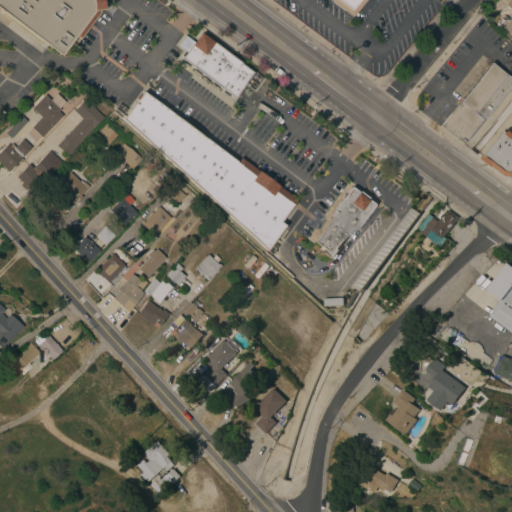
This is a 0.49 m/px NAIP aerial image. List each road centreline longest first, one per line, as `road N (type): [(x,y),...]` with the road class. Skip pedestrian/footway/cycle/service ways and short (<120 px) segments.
road 1 (primary): [(269,511),(0,216)]
road 2 (residential): [(308,511),(329,412),(466,253)]
road 3 (residential): [(373,117),(470,0)]
